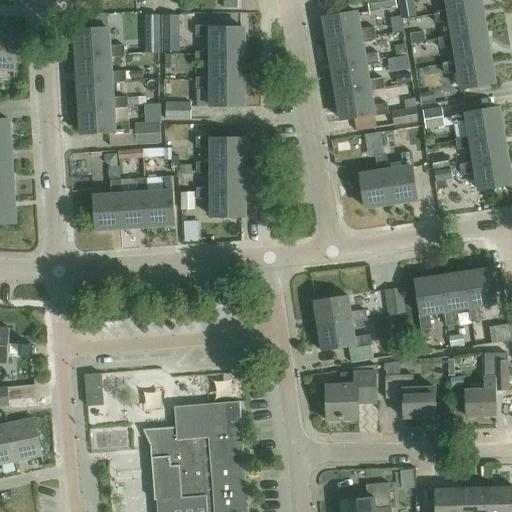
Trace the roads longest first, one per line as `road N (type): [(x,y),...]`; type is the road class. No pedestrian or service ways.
road 1 (residential): [(58,272),(41,12)]
road 2 (residential): [(334,251),(289,0)]
road 3 (residential): [(58,272),(271,256)]
road 4 (residential): [(300,456),(511,446)]
road 5 (residential): [(271,256),(300,456)]
road 6 (residential): [(70,470),(58,272)]
road 7 (residential): [(334,251),(511,225)]
